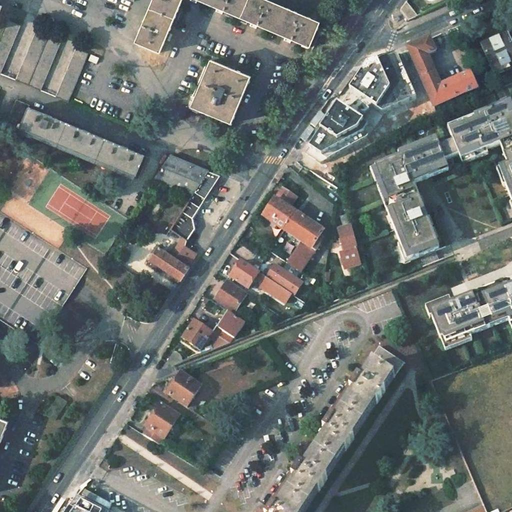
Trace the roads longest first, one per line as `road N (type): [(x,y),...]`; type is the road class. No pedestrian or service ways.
road 1 (primary): [(41,511),(364,31)]
road 2 (residential): [(364,31),(390,42),(484,0)]
